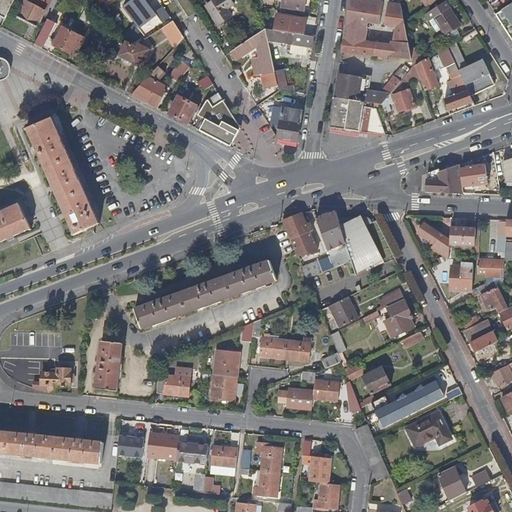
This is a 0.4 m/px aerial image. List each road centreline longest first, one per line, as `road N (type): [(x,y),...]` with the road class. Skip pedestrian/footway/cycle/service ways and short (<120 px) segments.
road 1 (residential): [(356,511),(359,465),(341,433),(0,395)]
road 2 (residential): [(384,203),(511,459)]
road 3 (residential): [(201,144),(0,39)]
road 4 (primary): [(186,216),(0,291)]
road 5 (residential): [(185,19),(280,175)]
road 6 (residential): [(304,177),(333,0)]
road 7 (primary): [(0,313),(167,249)]
road 8 (primary): [(469,133),(304,177)]
road 9 (residential): [(384,203),(511,208)]
road 10 (primary): [(167,249),(282,208)]
